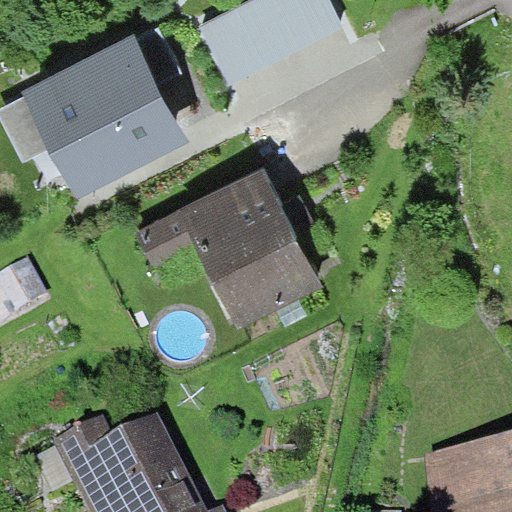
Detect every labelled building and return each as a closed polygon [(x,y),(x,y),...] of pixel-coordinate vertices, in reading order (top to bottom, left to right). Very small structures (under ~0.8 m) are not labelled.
[(343,28),(329,0),(251,0),(199,26),(228,85),(343,28)] [(190,141),(135,34),(22,92),(24,96),(51,148),(77,198),(190,141)] [(0,116),(23,162),(51,148),(24,96),(0,107),(0,116)] [(155,268),(195,247),(237,329),(323,285),(296,233),(316,223),(301,195),(283,204),(264,167),(136,232),(155,268)] [(28,256),(0,271),(0,326),(52,298),(28,256)] [(103,414),(55,436),(91,511),(203,511),(207,510),(159,410),(112,433),(103,414)] [(511,511),(511,440),(424,452),(430,511),(511,511)]
